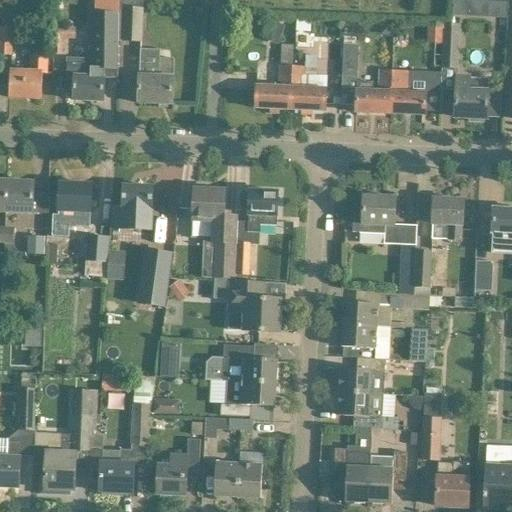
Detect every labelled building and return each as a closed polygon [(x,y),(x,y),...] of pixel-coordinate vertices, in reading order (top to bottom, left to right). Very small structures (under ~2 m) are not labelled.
[(31,0),(30,3),(34,10),(43,10),(47,3),(45,0),(31,0)] [(67,60),(67,73),(69,73),(69,90),(73,90),(73,100),(103,102),(104,82),(104,78),(105,62),(104,62),(105,46),(118,47),(119,41),(119,0),(95,0),(95,14),(93,14),(92,46),(91,61),(67,60)] [(143,0),(119,0),(119,41),(141,42),(143,0)] [(481,1),(480,17),(507,19),(508,2),(481,1)] [(297,20),(296,32),(310,32),(311,20),(297,20)] [(355,114),(390,115),(392,71),(379,71),(378,87),(381,87),(380,93),(372,92),(372,85),(372,83),(357,82),(359,46),(355,46),(356,25),(359,25),(359,22),(345,21),(344,45),(342,85),(341,106),(355,106),(355,114)] [(393,35),(393,22),(380,22),(380,34),(393,35)] [(269,23),(262,41),(276,46),(283,28),(269,23)] [(427,44),(427,46),(443,47),(443,33),(444,25),(428,25),(427,44)] [(13,28),(0,27),(0,55),(13,56),(13,28)] [(441,73),(441,79),(458,80),(457,90),(456,90),(456,98),(455,117),(469,118),(469,122),(483,123),(484,119),(487,119),(501,120),(502,96),(488,95),(488,92),(489,79),(472,79),(472,76),(458,75),(459,33),(443,33),(443,47),(441,73)] [(279,110),(290,110),(292,67),(292,63),(294,46),(282,45),(281,67),(280,67),(279,82),(281,82),(281,87),(256,86),(255,109),(270,109),(270,114),(279,114),(279,110)] [(318,73),(321,55),(309,54),(307,72),(318,73)] [(10,72),(10,78),(9,98),(41,99),(43,74),(47,74),(48,58),(31,57),(30,73),(10,72)] [(139,83),(138,103),(172,105),(174,77),(173,77),(174,59),(160,58),(141,57),(140,76),(139,76),(139,83)] [(292,67),(290,110),(301,111),(301,115),(313,115),(313,111),(326,112),(326,92),(326,89),(302,88),(302,83),(305,83),(305,68),(292,67)] [(392,71),(390,115),(425,117),(426,96),(426,94),(441,95),(441,79),(441,73),(413,72),(392,71)] [(7,182),(6,212),(32,213),(33,203),(33,183),(7,182)] [(53,215),(52,237),(69,237),(69,227),(90,228),(91,212),(91,206),(92,185),(60,184),(59,204),(58,210),(59,210),(59,215),(53,215)] [(123,186),(122,208),(114,207),(113,229),(151,230),(153,188),(123,186)] [(195,190),(193,237),(215,238),(213,278),(236,279),(236,273),(237,244),(236,244),(236,242),(237,222),(223,221),(224,219),(225,191),(195,190)] [(248,192),(248,212),(248,215),(247,232),(259,233),(260,226),(277,226),(278,193),(248,192)] [(415,264),(416,252),(417,226),(394,225),(395,198),(364,197),(364,215),(354,215),(353,233),(384,234),(384,245),(402,246),(402,263),(415,264)] [(433,225),(432,239),(447,240),(447,241),(460,242),(461,226),(463,226),(463,223),(464,201),(433,200),(433,221),(432,225),(433,225)] [(492,229),(492,234),(494,234),(493,250),(493,254),(511,254),(511,209),(508,209),(508,206),(497,206),(497,209),(493,208),(492,229)] [(15,228),(5,227),(4,244),(14,245),(15,228)] [(33,236),(33,253),(44,254),(45,236),(33,236)] [(87,237),(85,262),(86,262),(85,277),(106,278),(107,263),(108,263),(110,238),(87,237)] [(237,244),(236,273),(250,274),(251,244),(237,244)] [(48,265),(57,266),(57,257),(58,245),(49,245),(48,265)] [(140,303),(164,306),(171,253),(147,249),(140,303)] [(415,271),(414,295),(429,296),(431,252),(416,252),(415,264),(415,271)] [(476,261),(474,291),(491,292),(493,263),(476,261)] [(190,294),(180,280),(169,288),(179,302),(190,294)] [(228,331),(244,331),(279,333),(281,300),(263,299),(264,283),(244,282),(231,281),(228,331)] [(443,290),(443,298),(455,299),(455,291),(443,290)] [(429,296),(414,295),(403,295),(403,299),(390,298),(389,310),(402,310),(402,307),(429,308),(429,296)] [(345,303),(343,326),(378,328),(379,306),(365,304),(345,303)] [(5,309),(5,318),(15,318),(15,309),(5,309)] [(343,326),(342,348),(358,349),(358,359),(385,360),(386,361),(387,361),(389,328),(378,328),(343,326)] [(409,362),(426,363),(428,330),(411,329),(409,362)] [(162,344),(161,377),(178,378),(180,345),(162,344)] [(222,381),(227,382),(243,382),(276,384),(278,361),(254,359),(255,347),(224,346),(222,381)] [(341,369),(339,393),(384,396),(385,373),(384,373),(385,360),(358,359),(357,370),(341,369)] [(103,376),(103,389),(115,389),(116,376),(103,376)] [(243,382),(227,382),(226,404),(221,404),(220,416),(251,418),(251,406),(275,407),(276,384),(243,382)] [(19,408),(19,431),(34,431),(35,407),(36,389),(22,389),(20,389),(19,408)] [(424,418),(422,461),(440,461),(441,419),(442,389),(426,389),(426,394),(425,394),(424,418)] [(88,472),(89,472),(91,415),(97,416),(99,391),(75,390),(73,436),(63,435),(36,434),(35,446),(34,456),(33,470),(45,471),(45,476),(40,476),(39,494),(61,495),(61,490),(74,490),(75,469),(74,468),(75,451),(89,451),(88,472)] [(384,396),(339,393),(338,416),(354,417),(353,429),(380,430),(381,430),(399,431),(400,418),(383,417),(384,396)] [(416,411),(422,411),(423,398),(409,397),(410,405),(416,411)] [(167,414),(167,400),(153,400),(153,414),(167,414)] [(133,405),(133,417),(131,446),(148,446),(150,405),(133,405)] [(91,415),(89,472),(100,472),(99,492),(101,492),(101,496),(115,496),(115,492),(133,493),(135,450),(120,450),(103,450),(95,450),(97,416),(91,415)] [(230,420),(229,431),(241,431),(241,421),(230,420)] [(241,421),(241,431),(253,432),(253,421),(241,421)] [(192,423),(192,435),(203,436),(204,424),(192,423)] [(0,439),(0,487),(19,488),(20,468),(20,458),(19,458),(20,444),(8,443),(8,440),(0,439)] [(158,467),(158,475),(157,495),(186,496),(187,472),(199,472),(200,452),(200,440),(188,440),(187,457),(171,456),(171,467),(158,467)] [(365,503),(369,503),(370,470),(371,453),(348,452),(348,450),(335,449),(334,480),(346,480),(345,502),(355,503),(355,504),(365,505),(365,503)] [(370,470),(369,503),(372,504),(372,505),(383,506),(383,504),(392,505),(393,483),(406,483),(407,463),(407,454),(395,453),(394,457),(381,457),(371,456),(370,470)] [(438,478),(437,487),(436,507),(468,508),(469,488),(469,480),(470,464),(454,464),(439,463),(439,478),(438,478)] [(214,497),(238,498),(239,465),(216,464),(214,497)] [(239,465),(238,498),(261,499),(263,466),(239,465)] [(485,485),(484,505),(488,509),(492,509),(492,511),(505,511),(506,510),(511,510),(511,468),(486,467),(485,485)]
